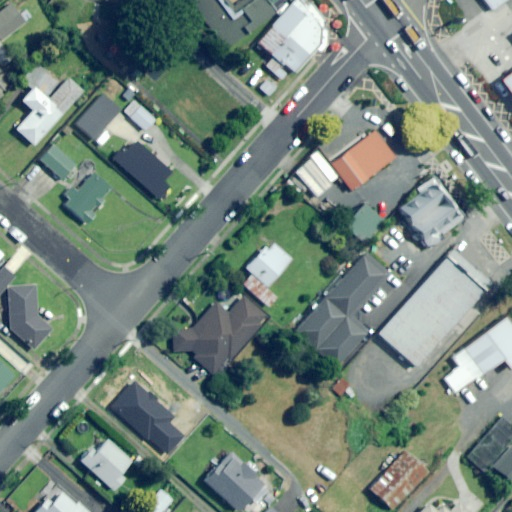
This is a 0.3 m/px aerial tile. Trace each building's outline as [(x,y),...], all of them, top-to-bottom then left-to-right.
[(179,0),(218,53),(292,0),(240,0),(224,12),(215,0),(179,0)] [(479,0),(486,9),(499,0),(479,0)] [(16,14),(7,3),(0,9),(0,39),(27,16),(22,10),(16,14)] [(290,5),(255,48),(292,79),(317,52),(315,33),(290,5)] [(59,82),(44,69),(17,100),(29,110),(12,129),(30,145),(78,91),(63,78),(59,82)] [(127,120),(98,94),(72,123),(98,146),(108,135),(111,132),(114,134),(127,120)] [(153,118),(133,100),(122,113),(142,131),(153,118)] [(367,137),(326,168),(347,197),(389,167),(367,137)] [(173,178),(130,142),(120,154),(113,149),(106,157),(155,199),(173,178)] [(72,164),(49,144),(36,159),(58,179),(72,164)] [(44,170),(36,162),(25,174),(33,181),(44,170)] [(108,188),(88,171),(61,205),(84,224),(102,202),(99,199),(108,188)] [(422,195),(403,208),(429,244),(467,218),(436,175),(417,188),(422,195)] [(378,221),(357,204),(340,225),(361,243),(378,221)] [(242,267),(248,273),(238,284),(264,308),(275,296),(263,286),(288,259),(267,240),(242,267)] [(384,278),(360,256),(289,333),(330,371),(365,333),(348,317),(384,278)] [(447,258),(377,333),(417,370),(486,295),(447,258)] [(0,289),(9,280),(0,271),(0,289)] [(34,315),(32,285),(3,286),(6,328),(31,350),(49,328),(43,322),(42,323),(34,315)] [(192,354),(190,357),(213,377),(266,318),(240,294),(224,312),(212,302),(189,328),(167,329),(168,351),(188,350),(192,354)] [(511,322),(507,317),(451,357),(457,366),(443,379),(455,394),(506,361),(511,369),(511,322)] [(0,387),(11,375),(0,365),(0,387)] [(348,385),(338,375),(327,386),(337,396),(348,385)] [(511,463),(511,428),(499,418),(464,459),(480,473),(487,464),(501,476),(511,463)] [(129,460),(103,437),(79,463),(111,491),(120,480),(115,475),(129,460)] [(414,461),(401,449),(366,489),(379,500),(414,461)] [(266,489),(231,456),(220,467),(216,463),(201,480),(235,511),(251,495),(257,499),(266,489)] [(44,499),(32,511),(85,511),(74,502),(73,504),(57,490),(47,502),(44,499)] [(462,511),(453,503),(444,511),(443,511),(437,505),(432,510),(424,503),(415,511),(462,511)]
